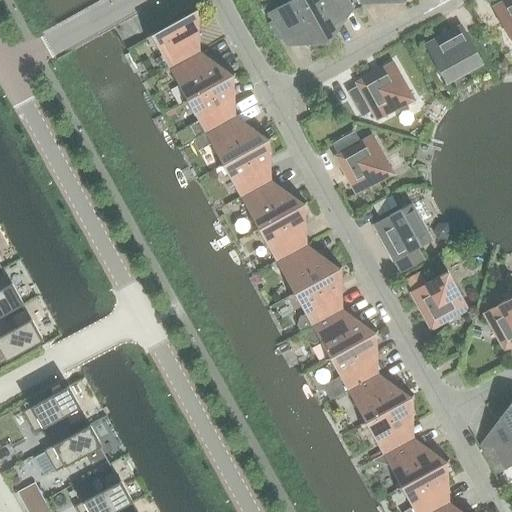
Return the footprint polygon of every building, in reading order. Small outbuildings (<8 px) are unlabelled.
[(329,47),(303,0),(290,0),(267,13),(271,21),(281,39),(285,46),(286,45),(283,39),(295,33),(301,45),(317,44),(317,43),(324,39),(329,47)] [(303,0),(329,47),(330,47),(326,39),(332,35),(333,35),(342,22),(336,10),(347,4),(351,10),(352,9),(346,0),(303,0)] [(511,45),(511,0),(507,0),(491,9),(511,45)] [(166,64),(168,68),(198,52),(198,51),(190,55),(184,44),(197,37),(196,21),(192,14),(199,10),(199,8),(143,39),(144,40),(155,34),(163,49),(159,52),(161,55),(166,64)] [(281,39),(271,21),(266,24),(276,42),(281,39)] [(444,83),(481,62),(461,26),(424,46),(444,83)] [(179,104),(235,74),(234,73),(227,77),(223,70),(210,60),(197,68),(191,57),(199,52),(198,52),(168,68),(186,100),(179,104)] [(166,64),(161,55),(155,59),(159,68),(166,64)] [(376,120),(413,100),(393,63),(356,84),(358,88),(346,94),(360,119),(372,112),(376,120)] [(186,101),(204,133),(234,116),(234,115),(226,120),(219,109),(233,101),(232,85),(231,85),(227,79),(235,74),(179,104),(180,105),(186,101)] [(215,168),(215,169),(270,138),(262,142),(259,135),(259,134),(246,125),(232,132),(226,121),(234,117),(234,116),(204,133),(221,165),(215,168)] [(337,155),(361,142),(355,132),(332,145),(337,155)] [(355,193),(392,173),(372,136),(361,142),(337,155),(335,156),(355,193)] [(222,166),(239,197),(270,180),(269,180),(261,184),(255,173),(269,166),(268,150),(267,150),(263,143),(271,139),(270,138),(215,169),(222,166)] [(250,232),(251,233),(306,202),(298,206),(294,199),(295,198),(282,189),(268,197),(262,185),(270,181),(270,180),(239,197),(257,229),(250,232)] [(257,230),(275,262),(305,245),(305,244),(297,249),(291,238),(304,230),(303,214),(299,207),(306,203),(306,202),(251,233),(251,234),(257,230)] [(416,248),(429,240),(409,204),(372,224),(393,261),(400,273),(423,260),(416,248)] [(286,297),(342,267),(341,266),(334,271),(330,263),(317,254),(304,261),(298,250),(306,245),(305,245),(275,262),(292,293),(286,297)] [(293,294),(311,326),(341,309),(333,313),(326,302),(340,295),(339,279),(338,279),(334,272),(342,268),(342,267),(286,297),(287,298),(293,294)] [(412,290),(427,282),(420,270),(406,278),(412,290)] [(430,328),(467,308),(446,271),(427,282),(412,290),(410,292),(430,328)] [(0,316),(20,306),(21,305),(3,273),(2,274),(0,274),(0,316)] [(511,296),(483,313),(503,349),(511,344),(511,296)] [(23,309),(22,309),(8,317),(14,328),(0,335),(0,363),(40,342),(40,343),(41,342),(23,309)] [(322,361),(322,362),(377,331),(369,335),(365,328),(366,327),(353,318),(339,326),(333,314),(341,310),(341,309),(311,326),(328,358),(322,361)] [(472,330),(470,337),(479,340),(481,332),(472,330)] [(329,359),(346,391),(376,374),(376,373),(368,378),(362,367),(375,359),(374,343),(370,336),(378,332),(377,331),(322,362),(322,363),(329,359)] [(357,426),(358,426),(413,396),(413,395),(405,399),(401,392),(388,383),(375,390),(369,379),(377,374),(376,374),(346,391),(355,407),(360,405),(368,420),(357,426)] [(69,427),(83,419),(65,386),(64,386),(65,387),(21,411),(33,433),(63,417),(69,427)] [(364,423),(381,454),(412,438),(404,442),(398,431),(411,423),(410,407),(409,407),(406,400),(413,396),(358,426),(358,427),(364,423)] [(511,406),(508,399),(507,399),(511,407),(505,411),(504,410),(495,423),(501,436),(490,442),(486,436),(485,437),(504,470),(511,465),(511,406)] [(86,426),(43,450),(54,472),(85,455),(90,466),(104,458),(105,458),(87,425),(86,426)] [(393,490),(393,491),(449,460),(448,459),(440,464),(437,457),(437,456),(424,447),(410,454),(404,443),(412,439),(412,438),(381,454),(399,487),(393,490)] [(400,488),(413,511),(430,511),(448,503),(447,502),(439,506),(433,495),(447,488),(446,472),(445,472),(441,465),(449,461),(449,460),(393,491),(394,491),(400,488)] [(130,503),(112,471),(111,471),(98,479),(103,489),(73,506),(76,511),(113,511),(129,503),(130,503)] [(448,503),(430,511),(460,511),(458,511),(442,511),(440,508),(448,503)]
